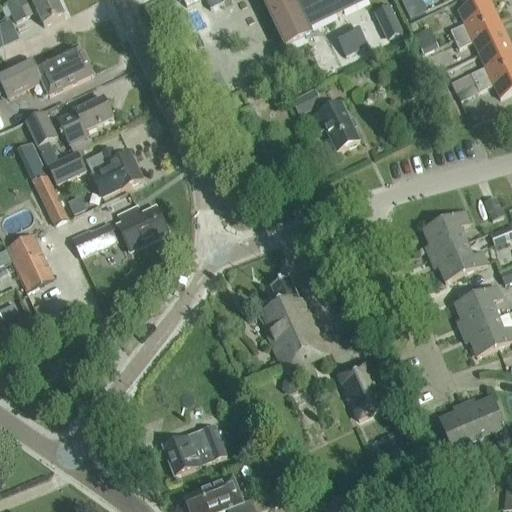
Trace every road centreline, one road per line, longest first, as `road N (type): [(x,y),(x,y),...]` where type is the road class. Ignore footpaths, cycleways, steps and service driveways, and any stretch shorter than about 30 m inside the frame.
road 1 (residential): [(116,0),(198,169),(203,248)]
road 2 (residential): [(203,248),(192,291),(63,459)]
road 3 (residential): [(444,396),(366,205)]
road 4 (residential): [(366,205),(229,248),(203,248)]
road 5 (residential): [(511,158),(366,205)]
